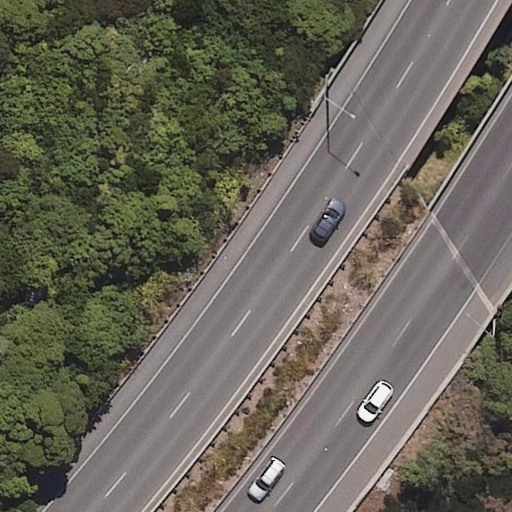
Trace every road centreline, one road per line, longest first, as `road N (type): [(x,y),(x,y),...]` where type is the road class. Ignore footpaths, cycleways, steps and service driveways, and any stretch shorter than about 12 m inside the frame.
road 1 (motorway): [(87,511),(186,398),(329,200),(449,0)]
road 2 (motorway): [(511,169),(459,260),(267,511)]
